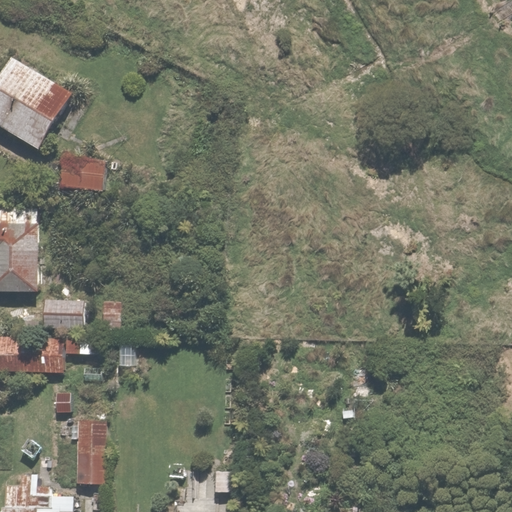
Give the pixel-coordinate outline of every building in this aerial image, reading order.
[(86,95),(23,57),(0,95),(0,122),(51,154),(86,95)] [(114,158),(71,158),(71,188),(113,189),(114,158)] [(50,208),(0,206),(0,293),(48,295),(50,208)] [(93,299),(51,297),(50,327),(92,329),(93,299)] [(86,338),(4,336),(3,371),(86,373),(86,338)] [(112,415),(86,414),(84,483),(110,484),(112,415)] [(32,485),(15,485),(14,511),(84,511),(85,496),(69,495),(69,485),(47,484),(47,475),(32,475),(32,485)] [(395,511),(395,494),(366,495),(367,511),(355,511),(395,511)]
